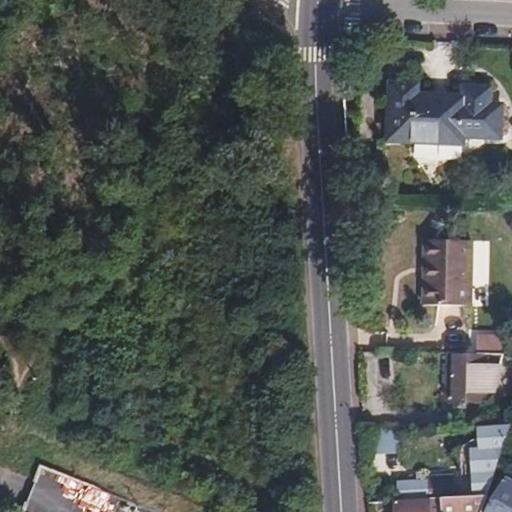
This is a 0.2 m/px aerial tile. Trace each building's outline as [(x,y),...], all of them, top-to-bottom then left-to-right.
[(457,138),(472,139),(498,107),(486,107),(486,91),(459,90),(458,99),(414,96),(415,88),(387,86),(385,142),(457,145),(457,138)] [(420,272),(424,272),(429,272),(429,239),(420,239),(420,272)] [(429,272),(424,272),(423,305),(468,306),(469,239),(429,239),(429,272)] [(480,331),(478,350),(507,353),(509,334),(480,331)] [(482,354),(448,353),(446,396),(445,398),(454,399),(454,404),(464,405),(464,399),(478,400),(478,397),(480,370),(492,371),(494,354),(482,354)] [(502,448),(510,425),(469,426),(470,449),(502,448)] [(502,448),(470,449),(466,449),(466,469),(462,469),(463,496),(486,495),(498,459),(502,448)] [(427,479),(397,480),(398,499),(428,497),(427,479)] [(511,511),(511,489),(505,485),(487,511),(511,511)] [(479,511),(486,495),(463,496),(442,497),(442,511),(479,511)] [(398,499),(391,499),(391,511),(442,511),(442,497),(428,497),(398,499)]
